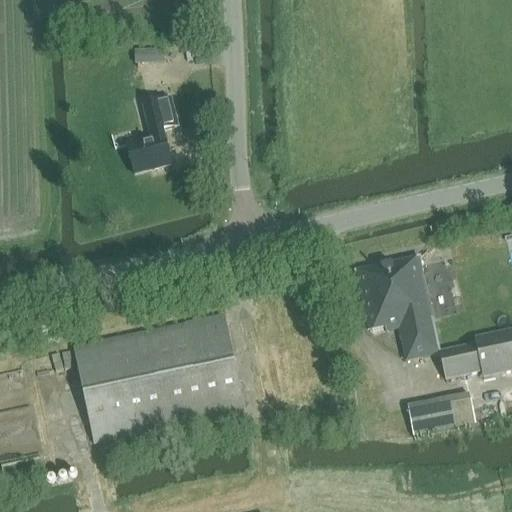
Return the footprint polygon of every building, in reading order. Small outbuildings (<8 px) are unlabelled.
[(165,53),(136,53),(136,65),(165,64),(165,53)] [(163,76),(143,79),(145,89),(164,86),(163,76)] [(146,103),(167,100),(165,88),(144,90),(146,103)] [(143,111),(152,142),(128,148),(133,177),(173,167),(164,133),(177,129),(170,103),(143,111)] [(420,260),(356,273),(368,334),(383,331),(384,334),(399,331),(406,365),(431,359),(440,364),(444,383),(480,375),(481,381),(511,374),(511,332),(473,341),(474,348),(440,355),(420,260)] [(243,417),(223,318),(73,349),(93,448),(243,417)] [(370,363),(384,373),(393,359),(379,350),(370,363)] [(476,427),(475,422),(471,402),(470,397),(408,408),(413,439),(476,427)] [(0,455),(38,446),(32,424),(0,432),(0,455)] [(286,460),(297,457),(293,443),(283,445),(286,460)]
